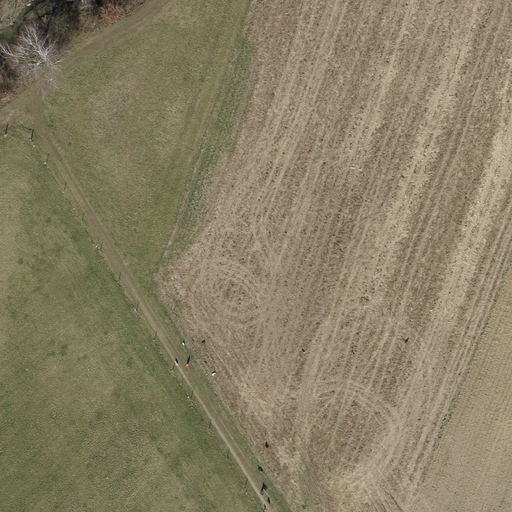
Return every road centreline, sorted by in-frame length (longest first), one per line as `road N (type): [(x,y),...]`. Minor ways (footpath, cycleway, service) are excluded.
road 1 (track): [(24,104),(276,511)]
road 2 (track): [(0,125),(169,0)]
